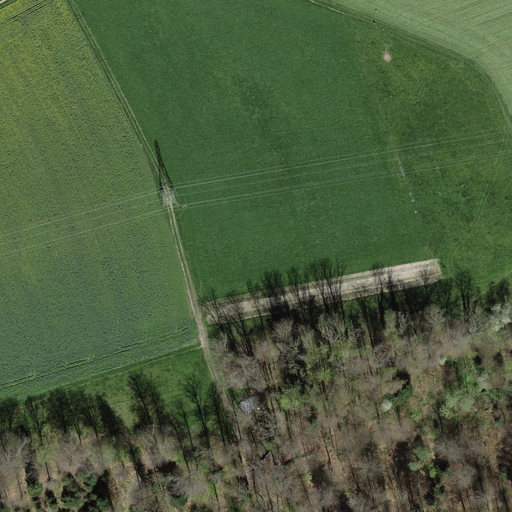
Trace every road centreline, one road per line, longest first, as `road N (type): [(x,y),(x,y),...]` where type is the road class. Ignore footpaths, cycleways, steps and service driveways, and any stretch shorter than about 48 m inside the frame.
road 1 (track): [(249,477),(210,364),(166,189),(71,0)]
road 2 (track): [(511,126),(476,65),(317,0)]
road 3 (track): [(249,477),(318,505),(365,511)]
